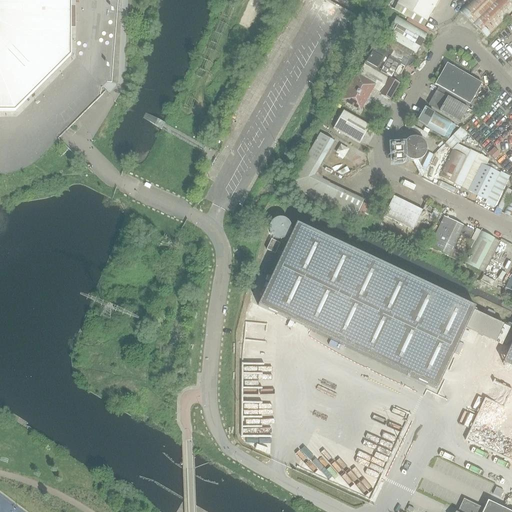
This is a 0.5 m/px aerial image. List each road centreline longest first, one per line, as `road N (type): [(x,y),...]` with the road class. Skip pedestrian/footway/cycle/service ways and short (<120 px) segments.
road 1 (unclassified): [(511,235),(396,177),(379,158),(434,52)]
road 2 (unknown): [(267,472),(306,385),(339,385),(430,427)]
road 3 (unclassified): [(339,511),(229,448),(214,425),(207,388),(193,378)]
road 4 (residential): [(98,0),(89,64),(27,129),(0,129)]
road 5 (unclassified): [(193,378),(224,267),(211,224)]
road 6 (residential): [(124,0),(117,92),(78,146)]
road 7 (unclassified): [(193,378),(185,403),(190,511)]
